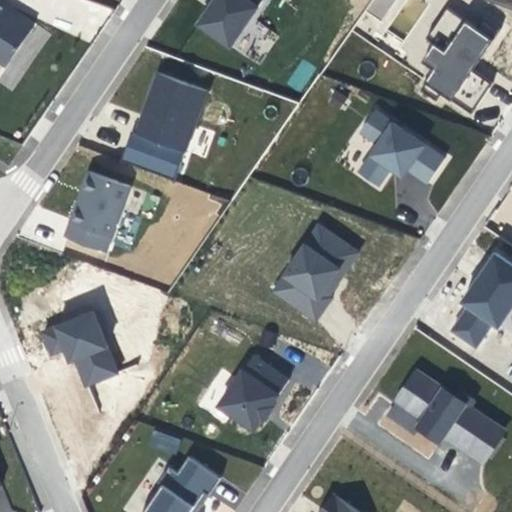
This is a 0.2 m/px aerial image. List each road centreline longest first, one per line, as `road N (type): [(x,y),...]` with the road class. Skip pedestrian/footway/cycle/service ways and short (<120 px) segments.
road 1 (residential): [(256,511),(511,132)]
road 2 (residential): [(0,234),(153,0)]
road 3 (residential): [(0,362),(70,511)]
